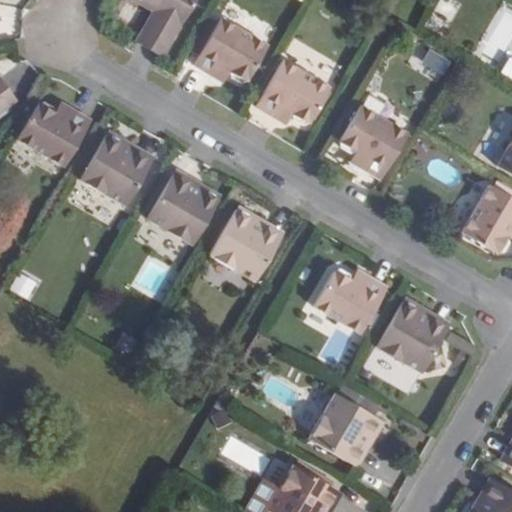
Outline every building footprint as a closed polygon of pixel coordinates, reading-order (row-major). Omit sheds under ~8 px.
[(135,0),(155,12),(139,40),(165,57),(199,0),(135,0)] [(269,47),(222,20),(194,66),(215,78),(222,67),(230,73),(232,73),(233,81),(243,86),(248,84),(269,47)] [(421,62),(445,74),(452,60),(428,49),(421,62)] [(511,57),(510,56),(501,72),(511,78),(511,57)] [(330,91),(284,64),(256,109),(276,122),(282,111),(292,116),(294,117),(294,125),(304,130),(308,127),(330,91)] [(230,73),(222,67),(215,78),(224,84),(230,73)] [(0,111),(15,100),(0,79),(0,111)] [(64,166),(91,121),(71,108),(65,120),(56,114),(54,113),(54,106),(45,101),(38,104),(17,138),(64,166)] [(56,114),(65,120),(71,108),(62,103),(56,114)] [(339,135),(344,138),(360,111),(356,108),(339,135)] [(292,116),(282,111),(276,122),(285,127),(292,116)] [(357,157),(366,162),(360,172),(381,184),(408,139),(360,111),(340,145),(340,153),(350,159),(356,156),(357,157)] [(119,149),(122,146),(122,140),(112,133),(106,136),(79,181),(123,208),(148,167),(119,149)] [(148,167),(153,159),(122,140),(122,146),(119,149),(148,167)] [(511,145),(496,171),(511,180),(511,145)] [(360,172),(366,162),(357,157),(352,167),(360,172)] [(203,194),(208,193),(177,173),(172,180),(200,198),(203,194)] [(218,201),(217,198),(208,193),(203,194),(200,198),(172,180),(147,221),(191,247),(218,201)] [(507,241),(511,232),(511,204),(489,191),(460,237),(496,259),(502,258),(508,248),(506,243),(507,241)] [(207,258),(252,284),(276,245),(247,227),(250,223),(251,218),(241,212),(234,213),(207,258)] [(276,245),(281,236),(251,218),(250,223),(247,227),(276,245)] [(357,338),(384,292),(364,280),(358,291),(350,285),(347,285),(347,277),(338,272),(332,274),(311,309),(357,338)] [(364,280),(357,275),(350,285),(358,291),(364,280)] [(372,351),(418,378),(442,337),(412,320),(415,316),(414,309),(406,305),(399,307),(372,351)] [(442,337),(447,329),(414,309),(415,316),(412,320),(442,337)] [(122,333),(114,347),(129,354),(136,340),(122,333)] [(333,396),(305,441),(346,466),(364,436),(372,440),(381,426),(333,396)] [(346,466),(354,470),(372,440),(364,436),(346,466)] [(511,458),(511,441),(502,459),(509,463),(511,458)] [(318,511),(330,492),(288,466),(261,511),(318,511)] [(473,507),(481,511),(499,482),(491,477),(473,507)] [(511,511),(511,489),(499,482),(481,511),(473,507),(470,511),(511,511)] [(327,511),(338,496),(330,492),(318,511),(327,511)]
